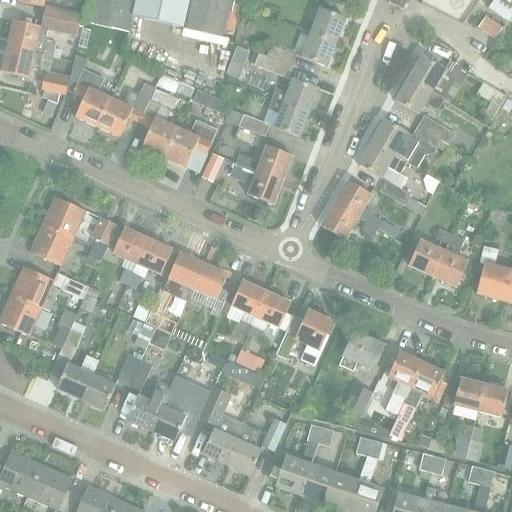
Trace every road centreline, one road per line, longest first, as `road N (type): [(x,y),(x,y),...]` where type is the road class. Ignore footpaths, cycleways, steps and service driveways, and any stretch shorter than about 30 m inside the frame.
road 1 (unclassified): [(291,252),(0,128)]
road 2 (unclassified): [(242,511),(0,405)]
road 3 (unclassified): [(291,252),(388,15)]
road 4 (unclassified): [(511,346),(402,307),(291,252)]
